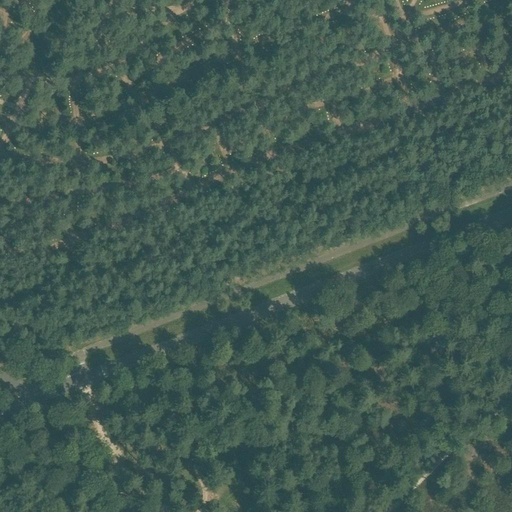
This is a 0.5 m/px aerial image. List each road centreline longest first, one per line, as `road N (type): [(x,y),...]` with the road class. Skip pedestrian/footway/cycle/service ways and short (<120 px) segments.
road 1 (tertiary): [(81,379),(511,214)]
road 2 (track): [(70,349),(61,321),(79,163),(73,79)]
road 3 (track): [(200,511),(206,491),(194,461),(154,417),(93,411)]
road 4 (track): [(387,511),(511,397)]
